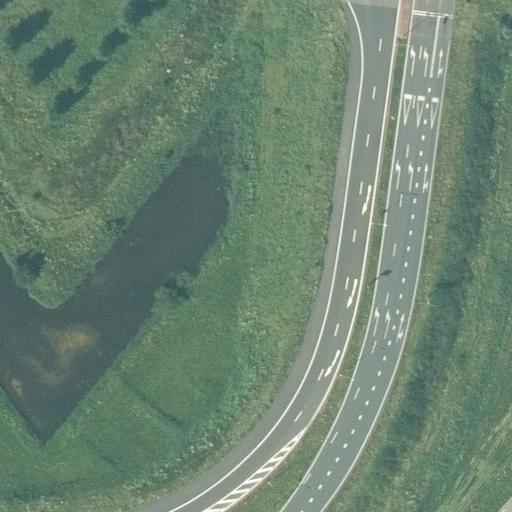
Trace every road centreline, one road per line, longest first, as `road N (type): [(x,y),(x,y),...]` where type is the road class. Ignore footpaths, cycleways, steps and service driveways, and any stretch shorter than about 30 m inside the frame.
road 1 (motorway): [(384,11),(357,214),(324,355),(285,432),(191,511)]
road 2 (motorway): [(291,511),(348,431),(387,317),(433,0)]
